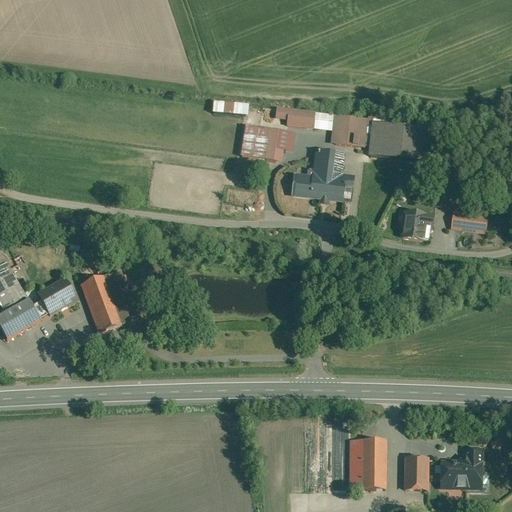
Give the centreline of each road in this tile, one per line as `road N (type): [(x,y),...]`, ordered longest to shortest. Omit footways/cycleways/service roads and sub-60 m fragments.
road 1 (unclassified): [(325,229),(94,208),(0,187)]
road 2 (secondary): [(0,399),(313,390)]
road 3 (secondary): [(313,390),(511,397)]
road 4 (unclassified): [(511,250),(437,253),(325,229)]
road 5 (unknown): [(315,344),(129,338)]
road 6 (unclassified): [(313,390),(325,229)]
